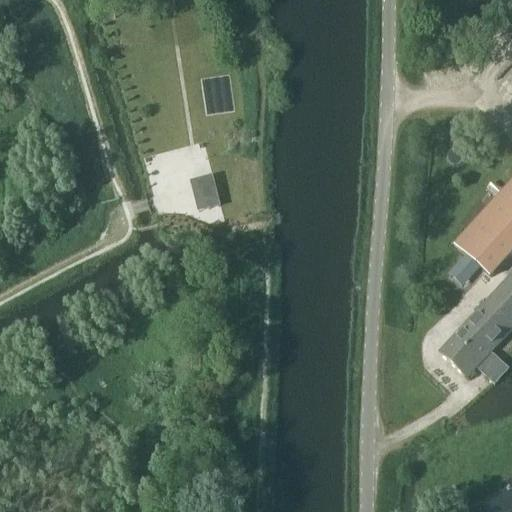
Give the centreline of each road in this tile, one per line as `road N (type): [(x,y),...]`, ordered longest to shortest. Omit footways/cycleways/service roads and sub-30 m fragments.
road 1 (unclassified): [(369,511),(389,0)]
road 2 (track): [(370,450),(447,414),(456,388),(432,348),(511,266)]
road 3 (track): [(389,105),(454,105),(511,120)]
